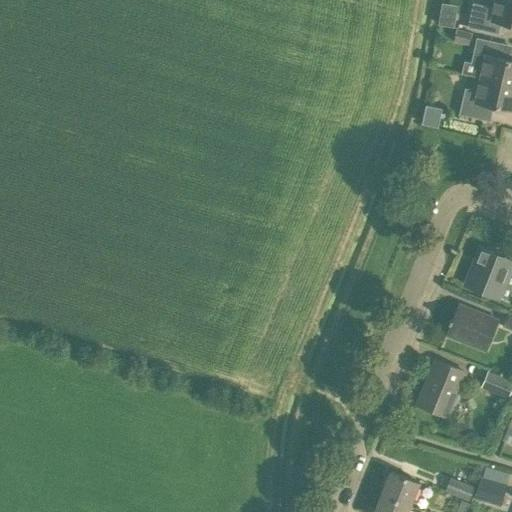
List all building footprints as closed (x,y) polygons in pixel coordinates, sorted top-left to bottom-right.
[(511,24),(511,0),(494,0),(493,7),(472,2),(466,27),(497,34),(500,22),(511,24)] [(455,19),(439,16),(437,25),(453,28),(455,19)] [(468,45),(471,32),(455,28),(452,42),(468,45)] [(474,77),(511,85),(511,60),(503,58),(506,44),(475,37),(469,62),(476,64),(474,77)] [(510,109),(511,100),(511,85),(474,77),(471,89),(463,88),(458,114),(482,120),(486,104),(510,109)] [(498,298),(511,262),(511,259),(480,247),(472,267),(471,267),(465,284),(498,298)] [(486,350),(498,320),(457,304),(445,334),(486,350)] [(511,312),(508,311),(501,326),(511,330),(511,312)] [(447,416),(465,372),(435,359),(417,404),(447,416)] [(511,398),(511,380),(487,370),(480,387),(508,398),(508,397),(511,398)] [(511,444),(511,425),(508,424),(501,440),(511,444)] [(380,494),(410,506),(419,482),(390,470),(380,494)] [(508,478),(484,471),(482,477),(481,476),(473,498),(500,506),(500,503),(504,504),(506,497),(502,496),(508,478)] [(468,501),(474,486),(449,476),(444,491),(468,501)] [(407,511),(410,506),(380,494),(373,511),(407,511)] [(465,511),(469,502),(460,499),(454,511),(465,511)]
